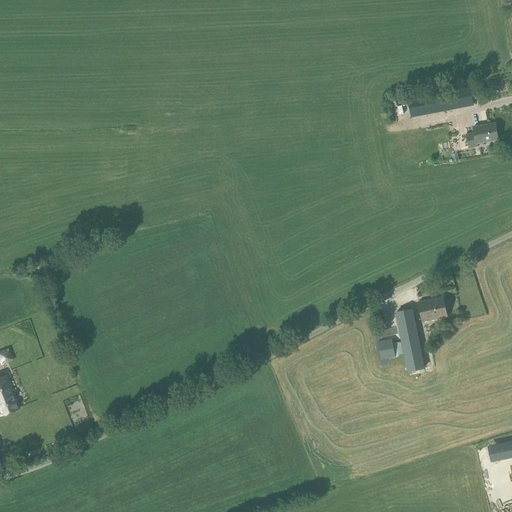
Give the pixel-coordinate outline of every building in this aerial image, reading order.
[(411,118),(474,105),(470,86),(408,98),(411,118)] [(496,124),(474,128),(474,133),(466,134),(468,149),(479,147),(478,143),(498,139),(496,124)] [(391,166),(454,158),(452,149),(447,149),(444,126),(387,133),(391,166)] [(422,322),(447,317),(443,297),(419,302),(422,322)] [(425,368),(413,308),(395,312),(407,373),(425,369),(425,368)] [(381,360),(396,357),(392,339),(378,342),(381,360)] [(0,415),(19,408),(6,375),(0,377),(0,415)] [(58,401),(69,426),(78,422),(73,410),(77,408),(71,396),(58,401)] [(0,444),(38,440),(36,420),(0,423),(0,444)] [(511,457),(511,441),(488,446),(491,462),(511,457)] [(490,472),(390,489),(393,511),(398,511),(494,496),(490,472)]
